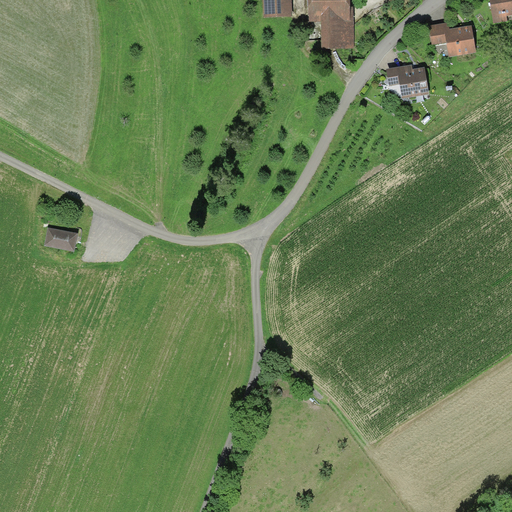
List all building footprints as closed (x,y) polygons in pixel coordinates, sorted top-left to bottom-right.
[(263,0),(264,17),(293,16),(292,0),(263,0)] [(349,0),(308,0),(309,22),(321,22),(322,49),(354,48),(354,6),(350,6),(349,0)] [(506,16),(511,15),(511,0),(489,0),(493,24),(507,21),(506,16)] [(446,43),(449,57),(476,52),(472,25),(450,29),(448,22),(429,25),(432,45),(446,43)] [(412,64),(386,68),(389,86),(400,84),(402,98),(429,94),(425,67),(413,69),(412,64)] [(48,227),(44,246),(74,252),(78,233),(48,227)]
